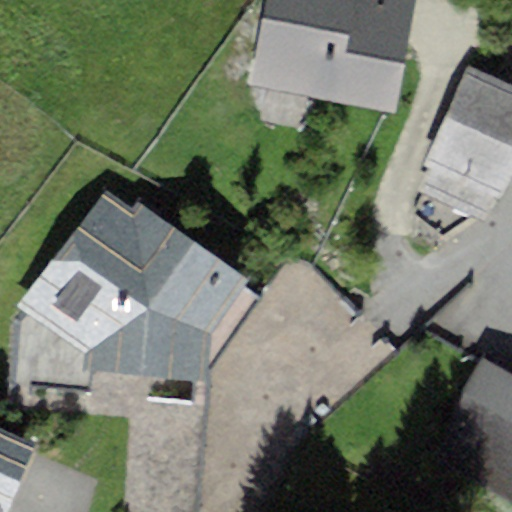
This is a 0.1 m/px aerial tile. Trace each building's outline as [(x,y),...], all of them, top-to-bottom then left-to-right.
[(261,0),(246,85),(396,112),(416,0),(261,0)] [(485,223),(511,164),(511,81),(474,63),(415,190),(485,223)] [(250,282),(138,203),(133,210),(108,192),(16,306),(81,353),(80,373),(205,380),(209,334),(250,282)] [(511,376),(485,360),(422,456),(511,507),(511,376)] [(0,426),(0,511),(8,511),(38,443),(0,426)]
